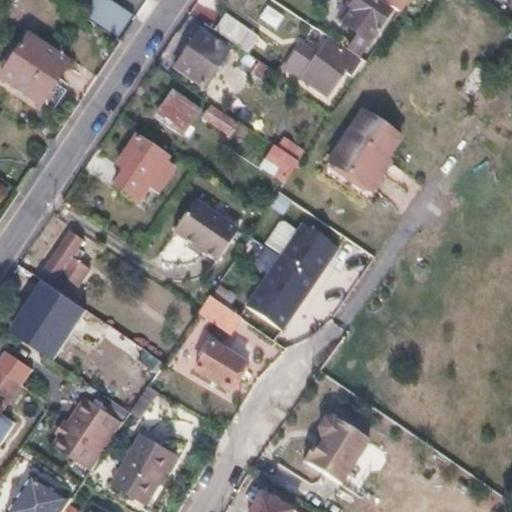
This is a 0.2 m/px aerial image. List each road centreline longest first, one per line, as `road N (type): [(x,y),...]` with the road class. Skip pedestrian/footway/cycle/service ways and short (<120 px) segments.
road 1 (residential): [(0,258),(173,0)]
road 2 (residential): [(199,511),(232,453),(331,330)]
